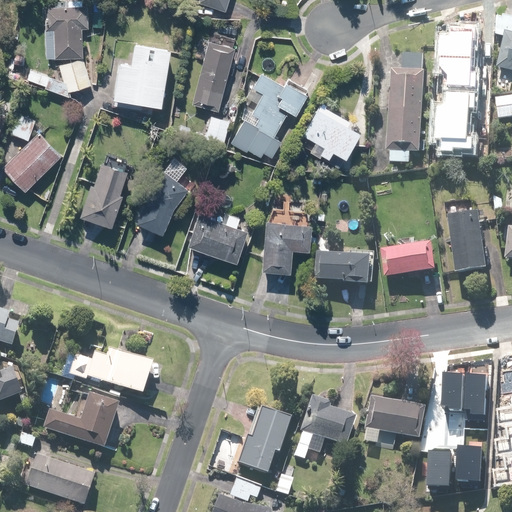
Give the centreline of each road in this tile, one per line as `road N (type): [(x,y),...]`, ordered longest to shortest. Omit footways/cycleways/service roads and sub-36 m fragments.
road 1 (residential): [(511,322),(337,346),(223,327)]
road 2 (residential): [(223,327),(0,245)]
road 3 (residential): [(223,327),(161,511)]
road 4 (residential): [(449,0),(330,28)]
